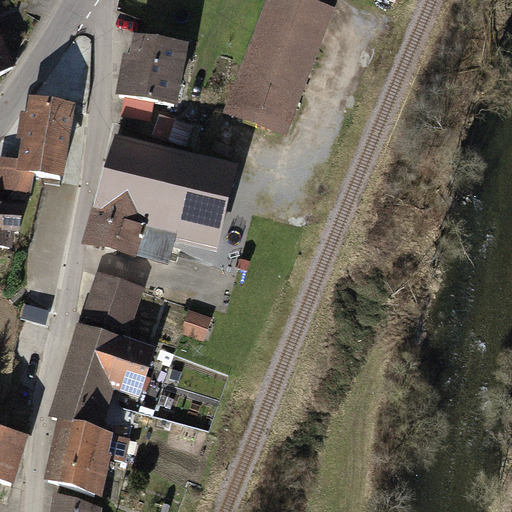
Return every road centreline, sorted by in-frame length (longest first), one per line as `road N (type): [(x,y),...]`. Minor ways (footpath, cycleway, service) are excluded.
road 1 (residential): [(39,511),(103,98),(106,12),(97,0)]
road 2 (tertiary): [(0,113),(78,0)]
